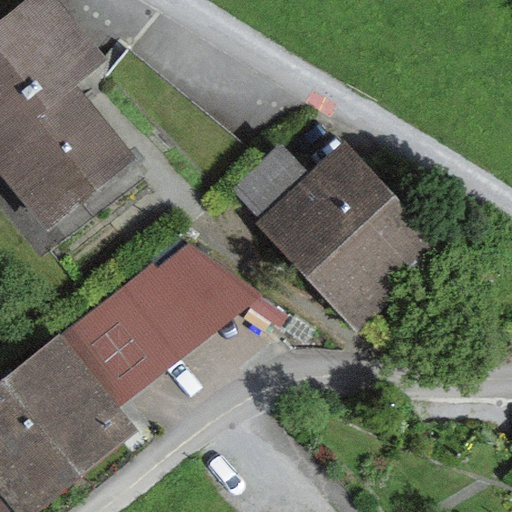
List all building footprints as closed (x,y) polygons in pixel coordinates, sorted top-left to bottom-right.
[(44,0),(35,0),(0,29),(0,160),(41,210),(51,202),(58,210),(125,154),(96,119),(87,126),(59,93),(96,62),(44,0)] [(126,51),(87,97),(210,199),(254,157),(126,51)] [(279,155),(242,190),(270,220),(307,185),(279,155)] [(421,251),(342,167),(277,228),(355,312),(421,251)] [(185,246),(58,351),(51,342),(0,381),(0,508),(3,511),(43,511),(131,443),(116,424),(267,301),(185,246)]
